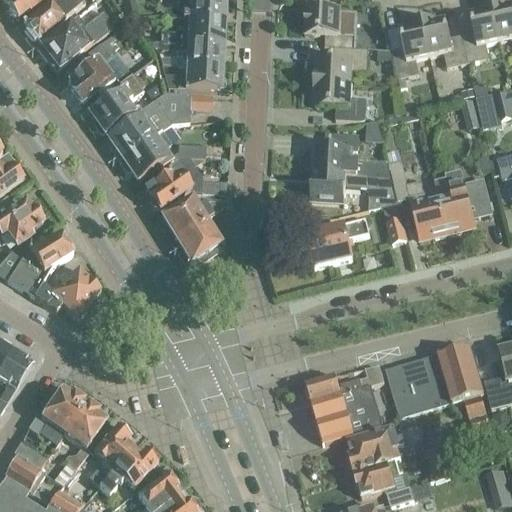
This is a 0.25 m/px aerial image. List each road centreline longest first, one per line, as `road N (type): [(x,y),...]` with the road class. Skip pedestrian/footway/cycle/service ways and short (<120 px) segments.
road 1 (tertiary): [(218,362),(0,46)]
road 2 (residential): [(264,328),(243,242),(258,0)]
road 3 (tertiary): [(0,107),(178,373)]
road 4 (residential): [(511,268),(264,328)]
road 5 (residential): [(274,373),(511,319)]
road 6 (tertiary): [(279,511),(218,362)]
road 7 (tertiary): [(178,373),(238,511)]
road 8 (residential): [(178,373),(112,386),(59,354)]
